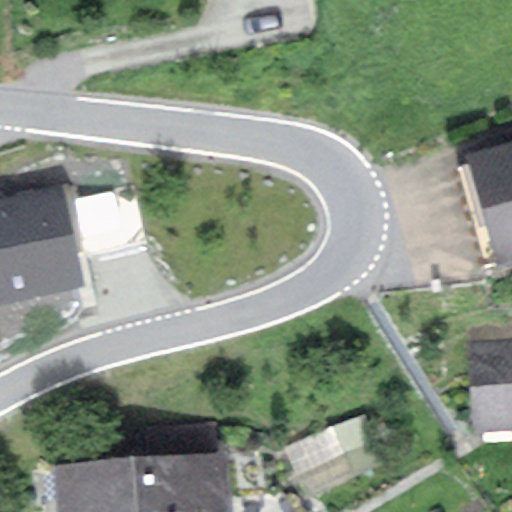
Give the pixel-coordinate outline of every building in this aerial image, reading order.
[(511,141),(467,154),(500,271),(511,268),(511,141)] [(62,185),(0,198),(0,305),(85,287),(78,257),(145,242),(134,189),(66,204),(62,185)] [(511,338),(470,342),(476,433),(511,430),(511,338)] [(149,459),(53,466),(56,511),(295,511),(286,495),(230,498),(226,453),(219,453),(217,422),(147,428),(149,459)] [(289,453),(304,509),(375,490),(360,434),(289,453)]
